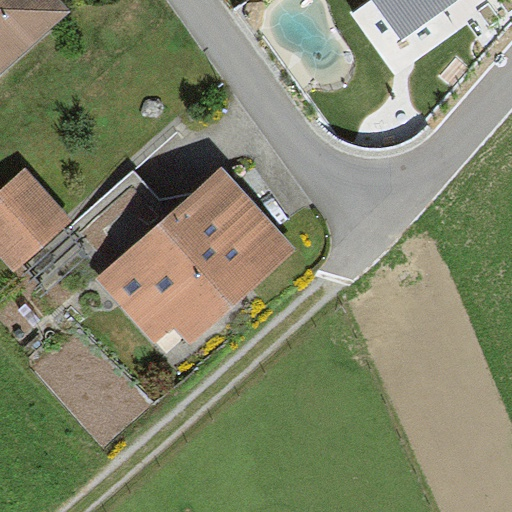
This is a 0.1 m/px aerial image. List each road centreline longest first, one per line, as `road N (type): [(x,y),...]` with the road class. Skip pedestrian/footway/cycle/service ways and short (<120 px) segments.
road 1 (track): [(73,511),(333,278),(361,239),(376,188)]
road 2 (residential): [(191,0),(308,160),(333,179),(376,188)]
road 3 (residential): [(511,77),(437,163),(403,185),(376,188)]
